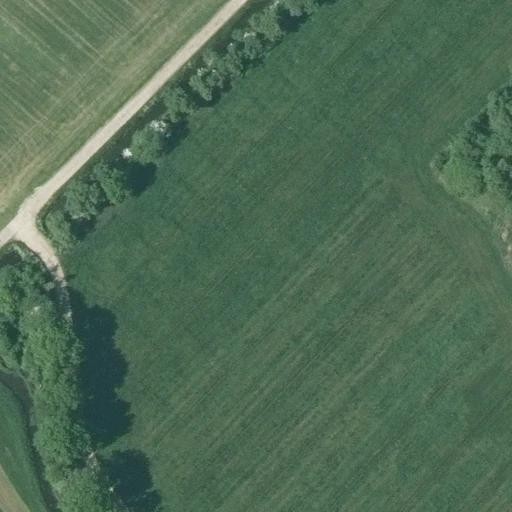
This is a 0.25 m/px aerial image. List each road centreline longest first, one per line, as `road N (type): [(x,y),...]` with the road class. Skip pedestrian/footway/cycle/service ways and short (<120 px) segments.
road 1 (track): [(0,240),(239,0)]
road 2 (track): [(122,511),(87,457),(57,283),(47,253),(20,220)]
